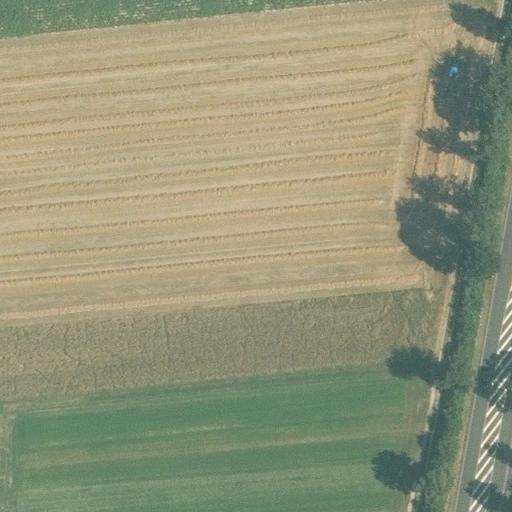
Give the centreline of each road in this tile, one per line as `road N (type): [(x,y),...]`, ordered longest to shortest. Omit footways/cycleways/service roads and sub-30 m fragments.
road 1 (track): [(508,0),(409,511)]
road 2 (trunk): [(511,334),(478,511)]
